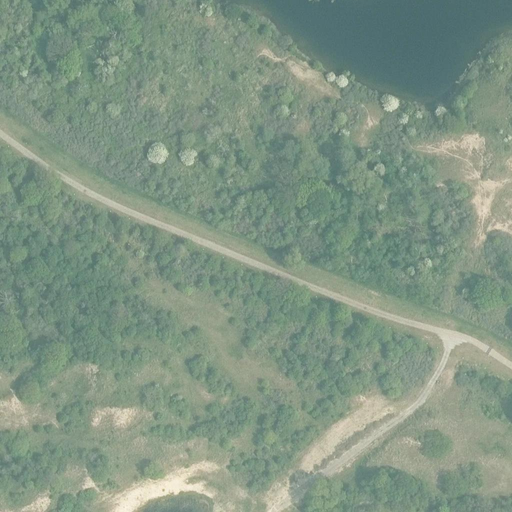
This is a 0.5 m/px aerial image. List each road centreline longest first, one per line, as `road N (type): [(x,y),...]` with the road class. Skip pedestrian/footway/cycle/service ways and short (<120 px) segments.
road 1 (track): [(0,135),(85,192),(387,317),(451,333),(511,366)]
road 2 (track): [(272,511),(417,404),(451,333)]
road 3 (track): [(109,511),(170,479),(201,475),(271,511)]
